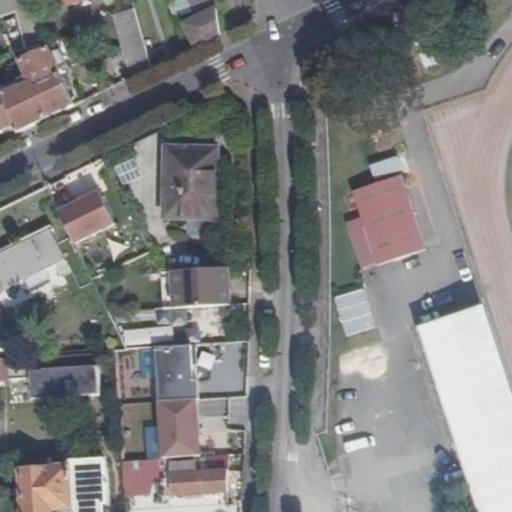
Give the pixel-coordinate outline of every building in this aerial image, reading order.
[(0,0),(0,17),(14,13),(10,0),(0,0)] [(10,0),(14,13),(26,54),(46,47),(34,5),(48,0),(64,0),(67,9),(99,0),(10,0)] [(196,50),(219,38),(215,0),(179,0),(188,27),(186,28),(196,50)] [(135,14),(134,14),(114,20),(132,81),(149,73),(153,71),(135,14)] [(75,37),(61,42),(71,64),(85,58),(75,37)] [(19,90),(4,97),(14,127),(17,137),(76,108),(50,51),(21,64),(27,80),(17,85),(19,90)] [(4,97),(2,90),(0,90),(0,134),(14,127),(4,97)] [(219,177),(220,154),(170,152),(168,221),(213,221),(214,176),(219,177)] [(429,255),(405,180),(357,196),(380,270),(429,255)] [(103,191),(60,211),(76,246),(120,227),(103,191)] [(379,268),(364,222),(349,227),(365,273),(379,268)] [(67,263),(69,263),(53,231),(55,230),(54,228),(0,254),(0,280),(7,294),(8,293),(8,292),(66,263),(67,263)] [(124,295),(130,353),(194,348),(202,348),(200,308),(184,309),(183,291),(124,295)] [(511,511),(511,380),(489,311),(425,332),(482,511),(511,511)] [(232,396),(232,346),(202,348),(194,348),(194,367),(214,367),(213,386),(221,386),(220,396),(232,396)] [(102,354),(33,359),(35,380),(36,402),(104,398),(102,354)] [(33,359),(12,360),(14,381),(35,380),(33,359)] [(12,360),(0,361),(0,382),(14,381),(12,360)] [(232,426),(210,427),(210,459),(231,457),(232,426)] [(210,459),(175,461),(176,475),(231,472),(231,457),(210,459)] [(73,471),(25,474),(26,511),(54,511),(76,510),(105,508),(109,508),(107,462),(72,464),(73,471)] [(160,462),(126,464),(129,495),(146,494),(145,490),(153,490),(153,485),(161,485),(160,462)] [(231,472),(176,475),(165,476),(166,499),(231,495),(231,472)]
